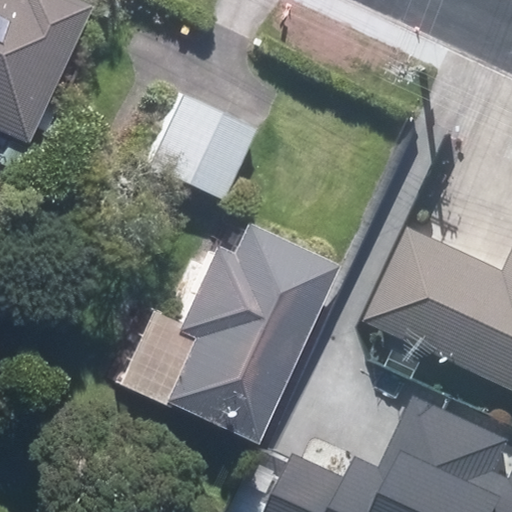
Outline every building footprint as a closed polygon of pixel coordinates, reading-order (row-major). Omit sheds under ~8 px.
[(0,0),(0,135),(15,142),(79,5),(69,0),(0,0)] [(168,94),(136,167),(210,199),(242,127),(168,94)] [(62,101),(46,130),(72,144),(87,113),(62,101)] [(183,334),(154,398),(241,440),(323,265),(231,222),(215,256),(199,248),(167,317),(163,324),(183,334)] [(511,260),(507,270),(412,228),(369,322),(511,385),(511,260)] [(342,424),(309,496),(345,511),(509,511),(511,506),(511,499),(469,481),(478,460),(452,448),(442,468),(342,424)]
